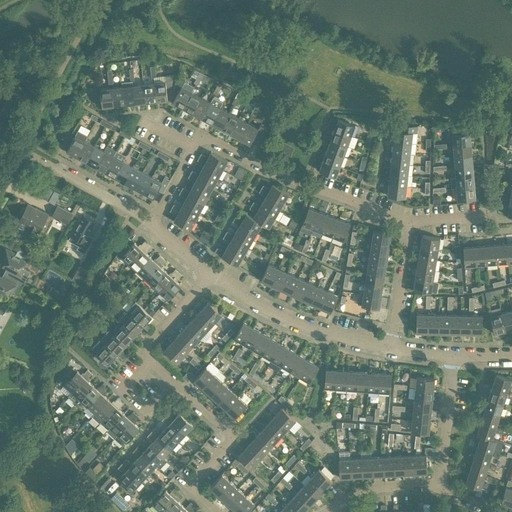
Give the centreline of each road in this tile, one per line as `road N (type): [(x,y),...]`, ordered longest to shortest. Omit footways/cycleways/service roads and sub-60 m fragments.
road 1 (residential): [(217,511),(189,487),(234,439),(141,351),(211,274)]
road 2 (residential): [(410,222),(260,167),(203,136),(194,147)]
road 3 (residential): [(391,347),(294,318),(211,274)]
road 4 (residential): [(151,223),(19,149)]
road 5 (residential): [(440,488),(453,354)]
road 6 (residential): [(391,347),(410,222)]
